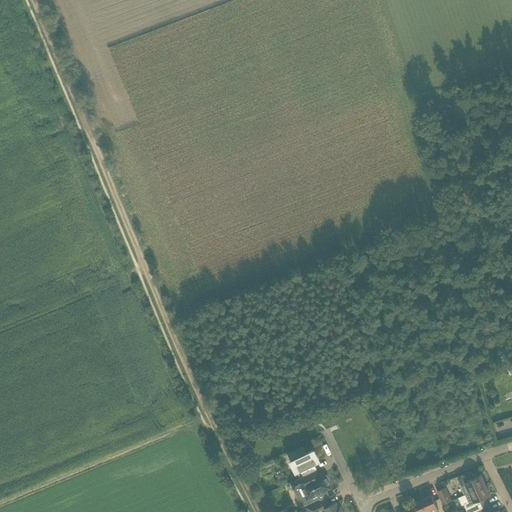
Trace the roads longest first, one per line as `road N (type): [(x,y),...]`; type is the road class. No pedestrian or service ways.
road 1 (track): [(34,0),(186,367),(257,511)]
road 2 (residential): [(361,506),(483,455)]
